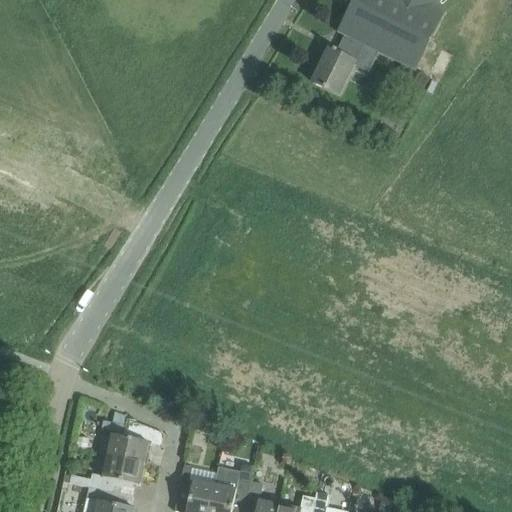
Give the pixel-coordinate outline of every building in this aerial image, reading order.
[(354,0),(338,33),(344,37),(337,52),(334,50),(333,52),(329,51),(312,84),(340,98),(358,62),(357,62),(364,47),(416,72),(446,12),(439,9),(442,0),(354,0)] [(111,436),(107,456),(144,464),(148,444),(142,443),(147,429),(137,424),(137,422),(127,420),(125,427),(103,423),(102,430),(115,433),(114,437),(111,436)] [(70,484),(70,485),(89,489),(133,498),(135,487),(139,488),(144,464),(107,456),(103,478),(92,476),(91,481),(71,477),(70,484)] [(184,469),(174,511),(209,511),(215,486),(193,481),(191,493),(188,492),(192,471),(184,469)] [(244,511),(251,483),(239,480),(237,491),(215,486),(209,511),(244,511)] [(280,511),(281,507),(259,502),(263,485),(258,484),(251,483),(244,511),(280,511)] [(89,489),(84,511),(133,511),(134,511),(130,510),(133,498),(89,489)] [(281,507),(280,511),(314,511),(318,496),(316,494),(315,500),(302,497),(300,510),(281,507)] [(322,511),(324,504),(322,504),(323,499),(318,496),(314,511),(322,511)]
